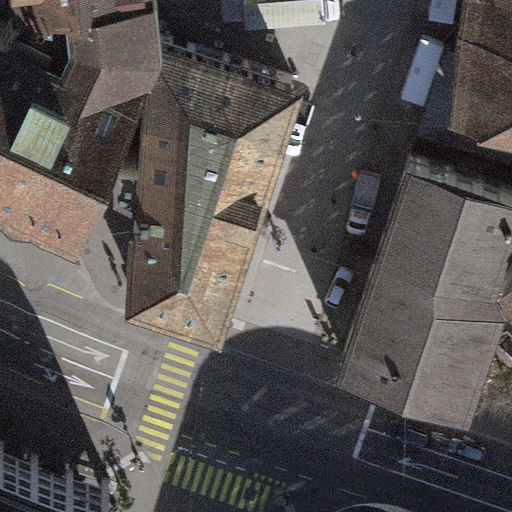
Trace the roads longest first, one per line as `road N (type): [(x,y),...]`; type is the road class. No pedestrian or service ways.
road 1 (primary): [(246,422),(506,511)]
road 2 (primary): [(0,336),(246,422)]
